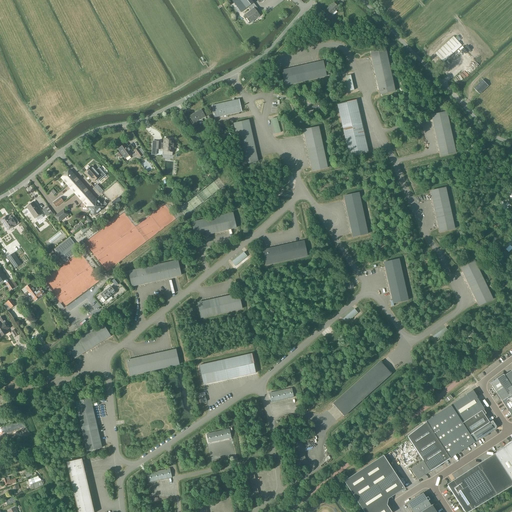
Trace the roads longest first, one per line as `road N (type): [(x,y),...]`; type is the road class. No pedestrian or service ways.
road 1 (unclassified): [(313,0),(246,65),(151,115),(89,132),(0,197)]
road 2 (unclassified): [(511,142),(488,131),(362,0)]
road 3 (unknown): [(278,455),(174,479),(168,447)]
